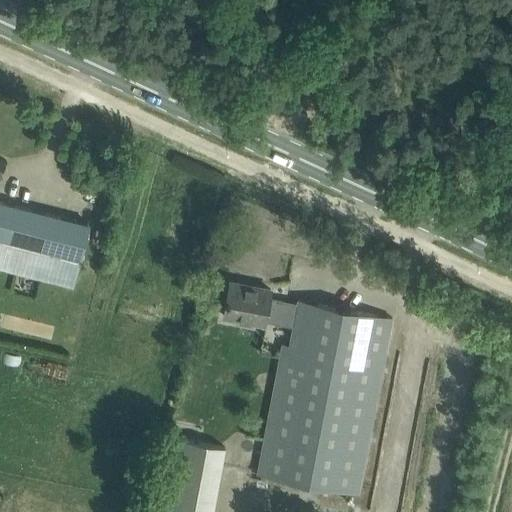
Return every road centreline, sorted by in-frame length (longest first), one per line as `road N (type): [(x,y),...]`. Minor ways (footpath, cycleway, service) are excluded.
road 1 (unclassified): [(511,290),(0,53)]
road 2 (primary): [(511,258),(0,23)]
